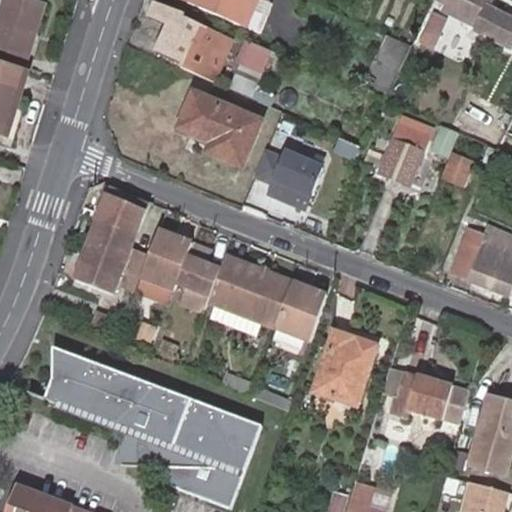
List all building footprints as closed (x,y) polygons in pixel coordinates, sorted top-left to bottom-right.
[(0,14),(0,49),(29,58),(46,0),(0,0),(0,8),(2,9),(0,14)] [(223,16),(230,0),(183,0),(223,16)] [(268,0),(230,0),(223,16),(250,27),(265,33),(277,3),(268,0)] [(497,0),(495,0),(441,0),(436,11),(481,32),(497,0)] [(186,52),(202,59),(198,69),(196,74),(223,85),(233,64),(215,57),(219,49),(227,52),(234,35),(217,28),(215,27),(213,31),(181,17),(176,29),(174,28),(180,13),(154,3),(148,18),(168,26),(158,52),(182,62),(186,52)] [(454,29),(434,19),(423,43),(442,52),(454,29)] [(413,47),(391,38),(377,66),(398,76),(413,47)] [(288,58),(246,40),(236,64),(240,66),(230,88),(262,101),(266,91),(260,89),(267,71),(280,76),(288,58)] [(29,58),(0,49),(0,121),(10,124),(29,58)] [(186,52),(182,62),(198,69),(202,59),(186,52)] [(398,76),(377,66),(367,86),(388,97),(398,76)] [(261,120),(197,94),(192,107),(203,112),(197,125),(232,140),(230,145),(234,147),(230,156),(244,162),(261,120)] [(203,112),(192,107),(184,127),(216,140),(212,149),(230,156),(234,147),(230,145),(232,140),(197,125),(203,112)] [(398,117),(387,113),(385,120),(395,124),(398,117)] [(450,129),(444,126),(432,156),(447,162),(459,133),(450,129)] [(431,139),(400,127),(382,175),(412,187),(431,139)] [(323,174),(269,151),(258,176),(276,183),(272,194),(308,209),(323,174)] [(475,164),(454,157),(446,179),(466,186),(475,164)] [(100,222),(83,259),(90,262),(80,283),(112,296),(137,240),(135,239),(145,215),(142,214),(146,204),(108,188),(104,197),(108,199),(97,220),(100,222)] [(490,238),(470,231),(453,275),(511,297),(511,293),(511,255),(487,246),(490,238)] [(180,287),(187,290),(214,300),(212,306),(218,309),(253,322),(264,327),(313,346),(327,305),(309,298),(312,292),(247,267),(244,273),(235,269),(237,262),(230,260),(225,272),(208,265),(213,254),(196,247),(194,252),(177,245),(180,240),(161,232),(141,279),(177,294),(180,287)] [(196,247),(180,240),(177,245),(194,252),(196,247)] [(73,279),(80,283),(90,262),(83,259),(73,279)] [(247,267),(237,262),(235,269),(244,273),(247,267)] [(214,300),(187,290),(180,306),(207,317),(212,306),(214,300)] [(327,305),(329,299),(312,292),(309,298),(327,305)] [(253,322),(218,309),(212,322),(258,341),(264,327),(253,322)] [(324,380),(363,391),(375,352),(354,345),(355,339),(339,334),(324,380)] [(131,443),(128,472),(169,469),(164,485),(234,510),(262,427),(55,351),(58,393),(54,401),(50,412),(131,443)] [(229,373),(224,386),(253,399),(257,388),(258,384),(229,373)] [(395,421),(407,424),(410,413),(445,422),(453,388),(406,375),(395,421)] [(359,404),(363,391),(324,380),(320,391),(359,404)] [(253,399),(290,414),(294,403),(257,388),(253,399)] [(511,404),(492,399),(474,466),(507,476),(511,455),(511,404)] [(117,473),(128,472),(131,443),(117,473)] [(370,511),(378,490),(359,484),(350,511),(370,511)] [(92,511),(19,485),(8,511),(92,511)] [(505,511),(510,495),(473,485),(465,511),(505,511)] [(346,511),(349,502),(332,497),(327,511),(346,511)]
